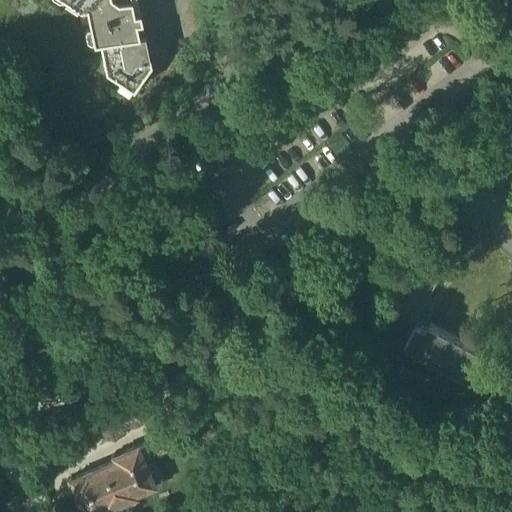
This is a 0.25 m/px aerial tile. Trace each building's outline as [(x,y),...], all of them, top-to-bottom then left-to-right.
[(133,87),(150,60),(137,0),(72,0),(80,5),(85,4),(93,40),(99,38),(106,70),(133,87)] [(174,0),(182,36),(208,31),(201,0),(174,0)] [(424,256),(394,313),(415,324),(445,267),(424,256)] [(418,323),(406,346),(511,401),(511,365),(429,323),(427,328),(418,323)] [(193,383),(164,396),(170,411),(200,398),(193,383)] [(161,435),(153,439),(158,452),(167,448),(161,435)] [(151,482),(142,459),(150,455),(145,442),(115,455),(116,458),(71,478),(85,511),(105,502),(106,505),(133,493),(132,491),(151,482)]
